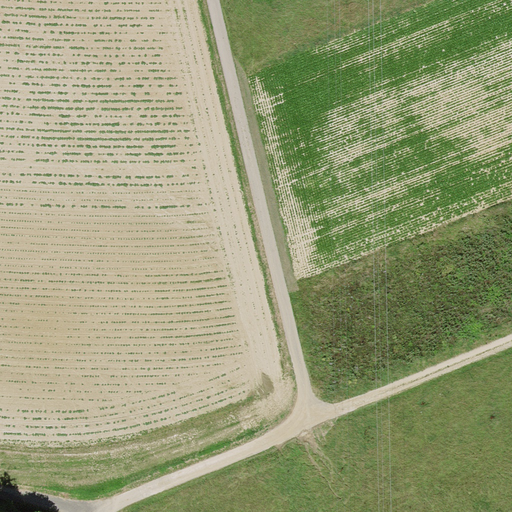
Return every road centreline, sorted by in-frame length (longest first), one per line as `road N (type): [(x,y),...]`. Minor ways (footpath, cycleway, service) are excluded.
road 1 (track): [(215,0),(310,416),(102,511)]
road 2 (track): [(310,416),(511,333)]
